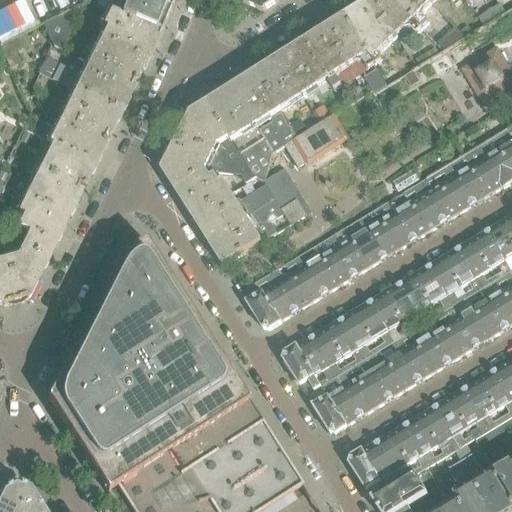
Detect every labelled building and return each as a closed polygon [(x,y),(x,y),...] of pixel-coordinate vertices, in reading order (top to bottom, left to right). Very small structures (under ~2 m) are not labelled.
[(160,37),(175,0),(128,0),(125,8),(106,0),(84,0),(82,5),(84,6),(110,16),(120,20),(160,37)] [(265,14),(287,0),(245,0),(244,5),(265,14)] [(381,56),(405,32),(411,31),(417,37),(422,32),(390,0),(375,0),(371,4),(345,21),(374,68),(384,62),(381,56)] [(425,14),(439,0),(446,0),(451,5),(455,0),(390,0),(422,32),(430,25),(423,18),(425,14)] [(73,29),(84,6),(82,5),(82,6),(54,20),(67,27),(73,29)] [(486,29),(506,16),(498,8),(478,20),(486,29)] [(145,66),(159,38),(160,37),(120,20),(110,16),(103,30),(106,32),(100,43),(145,66)] [(55,49),(67,27),(54,20),(40,27),(43,33),(44,33),(49,41),(48,41),(51,49),(52,48),(55,49)] [(343,92),(341,89),(368,72),(374,68),(345,21),(304,46),(328,84),(336,96),(343,92)] [(444,54),(466,41),(455,30),(437,47),(444,54)] [(2,47),(0,48),(0,54),(9,72),(20,66),(16,55),(27,50),(21,38),(2,47)] [(119,118),(133,91),(145,66),(100,43),(75,95),(119,118)] [(281,114),(328,84),(304,46),(257,76),(281,114)] [(420,68),(440,56),(436,50),(416,62),(420,68)] [(511,74),(497,50),(462,71),(483,107),(511,89),(511,74)] [(455,72),(453,68),(445,56),(430,65),(439,81),(455,72)] [(46,60),(38,76),(47,81),(49,82),(57,66),(46,60)] [(59,68),(51,83),(71,93),(79,78),(59,68)] [(419,83),(413,74),(405,80),(411,88),(419,83)] [(399,83),(394,75),(384,81),(388,89),(399,83)] [(299,141),(281,114),(257,76),(209,106),(253,179),(265,184),(272,158),(285,149),(299,141)] [(369,87),(362,91),(366,97),(373,93),(369,87)] [(365,98),(361,92),(354,97),(358,103),(365,98)] [(93,170),(119,118),(75,95),(48,147),(51,149),(93,170)] [(206,175),(253,179),(209,106),(192,117),(163,174),(193,220),(231,196),(224,185),(220,187),(215,180),(211,183),(206,175)] [(324,110),(314,116),(322,128),(331,122),(324,110)] [(298,170),(345,142),(333,121),(331,122),(322,128),(299,141),(285,149),(298,170)] [(300,123),(292,129),(299,140),(307,135),(300,123)] [(508,132),(492,141),(511,173),(511,139),(511,137),(508,132)] [(511,186),(511,173),(492,141),(477,150),(503,192),(511,186)] [(68,222),(93,170),(51,149),(32,188),(9,176),(8,179),(2,189),(8,192),(26,201),(68,222)] [(503,192),(477,150),(463,159),(466,164),(470,171),(488,201),(503,192)] [(488,201),(470,171),(462,175),(458,168),(466,164),(463,159),(449,167),(474,209),(488,201)] [(474,209),(449,167),(434,177),(436,181),(444,176),(449,183),(441,188),(459,218),(474,209)] [(312,216),(291,182),(285,172),(265,184),(267,187),(276,202),(284,216),(291,228),(312,216)] [(459,218),(441,188),(433,193),(428,186),(436,181),(434,177),(426,182),(426,183),(420,186),(445,227),(459,218)] [(445,227),(420,186),(404,196),(407,200),(415,195),(419,201),(411,206),(429,236),(445,227)] [(284,216),(276,202),(267,187),(237,206),(231,196),(193,220),(224,269),(262,245),(277,236),(270,225),(284,216)] [(0,197),(5,200),(8,192),(2,189),(0,194),(0,197)] [(429,236),(411,206),(407,200),(404,196),(390,205),(414,245),(429,236)] [(68,222),(26,201),(18,217),(23,219),(17,231),(28,237),(54,249),(68,222)] [(414,245),(390,205),(375,214),(376,218),(385,212),(389,219),(381,224),(399,254),(414,245)] [(399,254),(381,224),(374,229),(369,222),(376,218),(375,214),(361,222),(385,263),(399,254)] [(511,218),(502,225),(511,242),(511,218)] [(385,263),(361,222),(345,232),(347,236),(355,230),(360,237),(351,242),(370,272),(385,263)] [(511,268),(511,242),(502,225),(487,233),(510,270),(511,268)] [(351,242),(347,236),(345,232),(330,241),(355,281),(370,272),(351,242)] [(510,270),(487,233),(472,243),(490,273),(498,269),(502,274),(510,270)] [(27,302),(54,249),(28,237),(16,260),(0,264),(0,308),(1,309),(3,310),(5,310),(6,308),(24,303),(26,303),(27,302)] [(355,281),(330,241),(315,250),(339,291),(355,281)] [(265,511),(301,489),(302,488),(299,484),(254,413),(233,381),(197,325),(168,279),(152,255),(145,243),(120,260),(100,299),(84,330),(60,378),(48,402),(48,403),(59,419),(74,444),(77,443),(76,442),(83,437),(84,438),(112,483),(116,489),(130,511),(265,511)] [(490,273),(472,243),(458,251),(480,288),(486,284),(483,278),(490,273)] [(339,291),(315,250),(300,259),(324,299),(339,291)] [(480,288),(458,251),(442,261),(462,291),(469,286),(473,292),(480,288)] [(324,299),(300,259),(285,268),(288,272),(297,267),(300,273),(292,278),(310,308),(324,299)] [(462,291),(442,261),(429,269),(451,305),(457,302),(453,296),(458,293),(459,296),(460,300),(465,297),(462,291)] [(451,305),(429,269),(414,278),(432,309),(440,304),(443,310),(451,305)] [(511,274),(510,270),(502,274),(494,279),(499,287),(506,283),(510,289),(503,293),(511,308),(511,274)] [(310,308),(292,278),(284,283),(278,273),(271,277),(295,317),(310,308)] [(295,317),(271,277),(256,287),(280,326),(295,317)] [(432,309),(414,278),(384,296),(403,327),(432,309)] [(511,329),(511,308),(503,293),(499,287),(494,279),(486,284),(480,288),(507,332),(511,329)] [(280,326),(256,287),(241,296),(247,305),(263,331),(270,333),(280,326)] [(480,288),(473,292),(465,297),(470,305),(478,300),(481,307),(474,311),(493,341),(507,332),(480,288)] [(407,332),(403,327),(384,296),(370,305),(393,341),(407,332)] [(493,341),(474,311),(470,305),(465,297),(460,300),(457,302),(451,305),(478,350),(493,341)] [(393,341),(370,305),(355,314),(374,344),(381,340),(385,346),(393,341)] [(478,350),(451,305),(443,310),(436,315),(441,323),(449,318),(453,324),(445,329),(463,359),(478,350)] [(374,344),(355,314),(340,323),(363,359),(369,355),(365,349),(374,344)] [(463,359),(445,329),(437,333),(433,327),(441,323),(436,315),(435,315),(438,319),(424,327),(448,368),(463,359)] [(363,359),(340,323),(325,332),(344,362),(352,357),(356,363),(363,359)] [(448,368),(424,327),(409,336),(412,340),(420,335),(423,342),(416,346),(434,377),(448,368)] [(344,362),(325,332),(311,341),(338,385),(346,380),(353,376),(348,368),(340,373),(336,367),(344,362)] [(434,377),(416,346),(408,351),(404,345),(412,340),(409,336),(407,332),(393,341),(420,386),(434,377)] [(338,385),(311,341),(297,349),(316,380),(323,375),(327,381),(320,386),(322,389),(324,393),(333,388),(338,385)] [(405,394),(420,386),(393,341),(385,346),(378,350),(383,358),(391,353),(395,359),(387,364),(405,394)] [(316,380),(297,349),(285,356),(284,362),(307,399),(322,389),(320,386),(316,380)] [(405,394),(387,364),(379,369),(375,362),(383,358),(378,350),(369,355),(363,359),(390,404),(405,394)] [(390,404),(363,359),(356,363),(348,368),(353,376),(361,371),(365,377),(357,382),(375,413),(390,404)] [(511,372),(508,366),(494,374),(511,403),(511,372)] [(511,432),(511,403),(494,374),(479,383),(497,414),(505,409),(510,416),(501,422),(509,434),(511,432)] [(375,413),(357,382),(350,386),(346,380),(338,385),(361,422),(375,413)] [(497,414),(479,383),(466,391),(496,442),(509,434),(501,422),(494,426),(489,419),(497,414)] [(361,422),(338,385),(333,388),(337,394),(328,400),(347,430),(361,422)] [(328,400),(324,393),(322,389),(307,399),(330,435),(336,437),(347,430),(328,400)] [(496,442),(466,391),(450,401),(468,432),(476,427),(480,434),(476,437),(474,434),(470,436),(475,444),(476,443),(481,451),(496,442)] [(468,432),(450,401),(436,410),(461,452),(474,443),(475,444),(470,436),(467,438),(468,441),(464,444),(460,437),(468,432)] [(461,452),(436,410),(421,419),(439,450),(447,445),(449,449),(442,453),(446,460),(461,452)] [(439,450),(421,419),(407,427),(432,469),(446,460),(442,453),(441,454),(443,457),(435,462),(431,455),(439,450)] [(432,469),(407,427),(391,437),(409,468),(417,463),(422,470),(414,475),(417,479),(432,469)] [(409,468),(391,437),(378,445),(400,483),(406,480),(401,472),(409,468)] [(400,483),(378,445),(363,454),(385,491),(400,483)] [(385,491),(363,454),(362,454),(351,460),(350,467),(371,500),(385,491)] [(511,511),(511,504),(496,477),(495,475),(485,480),(473,459),(462,466),(488,511),(511,511)] [(488,511),(462,466),(450,473),(463,493),(454,499),(457,504),(461,511),(488,511)] [(511,468),(496,477),(511,504),(511,468)] [(416,505),(427,498),(417,479),(414,475),(406,480),(400,483),(385,491),(371,500),(379,511),(405,511),(408,510),(416,505)] [(41,511),(31,495),(29,492),(16,486),(16,485),(14,485),(14,486),(15,510),(14,511),(41,511)] [(14,511),(15,510),(14,486),(1,494),(0,496),(0,511),(14,511)] [(461,511),(457,504),(449,509),(439,491),(427,498),(435,511),(461,511)] [(435,511),(427,498),(416,505),(420,511),(435,511)]
